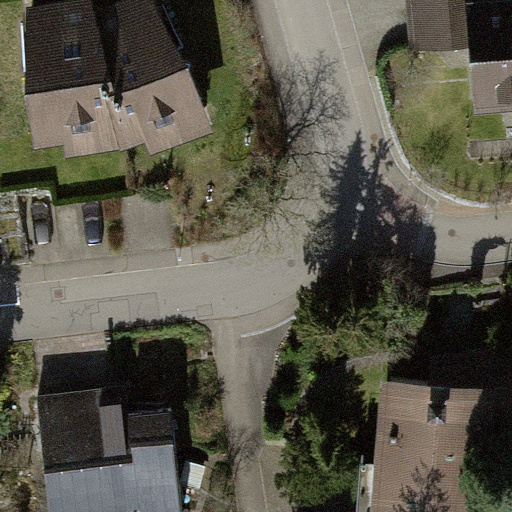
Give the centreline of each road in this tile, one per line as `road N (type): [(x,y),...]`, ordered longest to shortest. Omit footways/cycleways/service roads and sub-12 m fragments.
road 1 (residential): [(305,0),(344,143),(350,186),(343,231)]
road 2 (residential): [(224,293),(0,308)]
road 3 (residential): [(343,231),(436,244),(511,236)]
road 4 (residential): [(224,293),(299,268),(343,231)]
